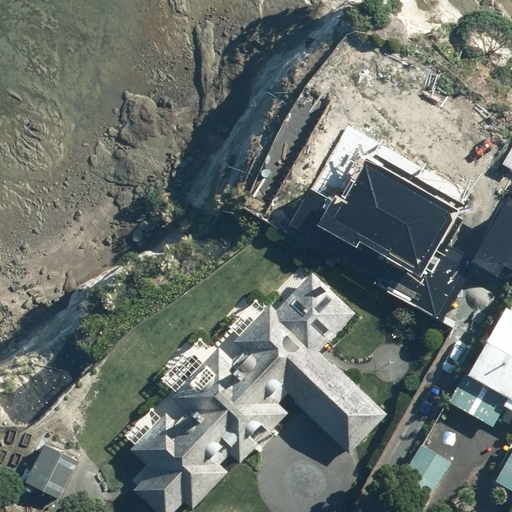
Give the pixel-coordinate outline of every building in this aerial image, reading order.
[(279,170),(331,203),(323,216),(357,236),(360,231),(395,251),(378,279),(444,318),(463,270),(430,250),(441,232),(442,232),(451,218),(433,208),(438,200),(370,159),(384,136),(352,116),(335,144),(305,127),(279,170)] [(475,257),(511,277),(511,195),(510,195),(475,257)] [(298,217),(279,204),(269,218),(289,231),(298,217)] [(388,410),(272,300),(236,337),(243,344),(234,354),(220,342),(172,393),(186,406),(176,416),(168,408),(132,446),(154,467),(135,486),(161,511),(172,511),(185,498),(194,506),(229,468),(221,461),(231,450),(242,460),(256,444),(260,448),(278,428),(274,424),(290,409),(280,399),(289,389),(296,396),(295,397),(351,450),(388,410)] [(450,398),(494,423),(506,401),(511,404),(511,303),(508,301),(471,365),(469,365),(450,398)] [(27,479),(62,497),(84,453),(49,436),(27,479)] [(431,495),(453,460),(423,441),(401,476),(431,495)] [(511,484),(511,441),(496,471),(500,473),(498,477),(511,484)]
